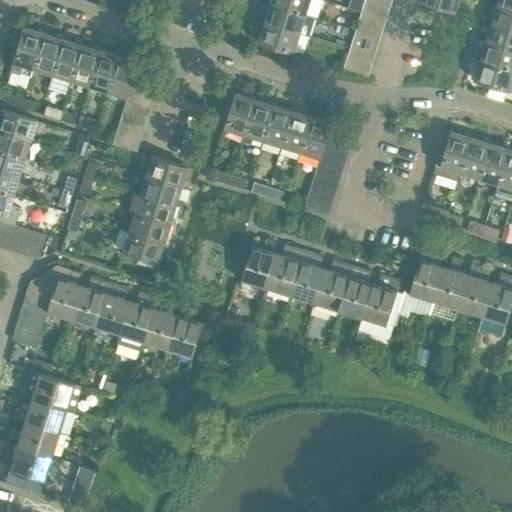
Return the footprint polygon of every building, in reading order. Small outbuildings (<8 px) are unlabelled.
[(160,10),(163,0),(137,0),(136,3),(160,10)] [(306,15),(310,0),(270,0),(270,3),(306,15)] [(391,0),(365,0),(365,1),(389,8),(391,0)] [(458,5),(459,0),(407,0),(407,1),(420,5),(421,1),(456,12),(456,11),(458,11),(460,5),(458,5)] [(511,8),(511,0),(498,0),(497,4),(511,8)] [(389,8),(365,1),(361,12),(386,19),(389,8)] [(300,33),(306,15),(270,3),(270,4),(268,3),(266,9),(268,9),(264,22),(300,33)] [(511,8),(497,4),(495,3),(493,9),(495,10),(491,22),(511,28),(511,8)] [(386,19),(361,12),(358,23),(382,30),(386,19)] [(294,52),(300,33),(264,22),(262,22),(260,27),(262,28),(258,41),(294,52)] [(511,49),(511,28),(491,22),(491,23),(489,22),(487,28),(489,28),(485,41),(511,49)] [(379,42),(382,30),(358,23),(354,34),(379,42)] [(31,76),(33,68),(44,32),(44,30),(39,28),(38,30),(25,26),(11,70),(31,76)] [(52,74),(63,38),(62,38),(63,36),(57,34),(57,36),(44,32),(33,68),(52,74)] [(375,53),(379,42),(354,34),(351,45),(375,53)] [(70,80),(82,44),(81,44),(82,42),(76,40),(75,42),(63,38),(52,74),(70,80)] [(511,69),(511,49),(485,41),(483,41),(481,47),(483,47),(479,60),(511,69)] [(89,86),(100,50),(100,49),(100,48),(94,46),(94,48),(82,44),(70,80),(89,86)] [(372,64),(375,53),(351,45),(348,56),(372,64)] [(108,92),(119,55),(118,55),(119,53),(113,52),(112,54),(100,50),(89,86),(108,92)] [(130,87),(134,76),(137,65),(138,61),(137,61),(138,59),(132,57),(131,59),(119,55),(108,92),(127,98),(130,87)] [(368,75),(372,64),(348,56),(344,68),(368,75)] [(511,92),(511,69),(479,60),(477,59),(476,65),(478,66),(473,79),(508,90),(508,91),(511,92)] [(158,84),(161,73),(137,65),(134,76),(158,84)] [(155,95),(158,84),(134,76),(130,87),(155,95)] [(151,106),(155,95),(130,87),(127,98),(127,99),(151,106)] [(244,134),(255,98),(256,96),(250,94),(249,96),(236,92),(225,128),(244,134)] [(21,107),(24,98),(9,94),(6,103),(21,107)] [(36,112),(39,103),(24,98),(21,107),(36,112)] [(263,140),(274,104),(274,102),(268,100),(268,102),(255,98),(244,134),(242,142),(250,144),(253,137),(263,140)] [(148,117),(151,106),(127,99),(123,110),(148,117)] [(281,146),(293,110),(292,109),(293,108),(287,106),(286,108),(274,104),(263,140),(281,146)] [(58,119),(61,110),(46,105),(44,114),(58,119)] [(0,129),(31,139),(37,120),(1,109),(1,110),(0,109),(0,129)] [(73,124),(76,114),(61,110),(58,119),(73,124)] [(144,128),(148,117),(123,110),(120,121),(144,128)] [(300,152),(311,115),(312,113),(306,112),(305,114),(293,110),(281,146),(300,152)] [(92,129),(95,120),(80,115),(77,125),(92,129)] [(325,140),(328,129),(331,121),(330,121),(330,119),(324,117),(324,119),(311,115),(300,152),(319,158),(321,151),(325,140)] [(141,139),(144,128),(120,121),(116,132),(141,139)] [(0,150),(26,158),(31,139),(0,129),(0,150)] [(349,148),(353,136),(328,129),(325,140),(349,148)] [(459,172),(471,136),(471,134),(465,132),(465,134),(452,130),(444,155),(439,154),(434,172),(458,179),(460,172),(459,172)] [(137,151),(141,139),(116,132),(113,143),(137,151)] [(478,178),(490,142),(489,142),(490,140),(484,138),(483,140),(471,136),(459,172),(460,172),(478,178)] [(84,156),(89,141),(79,138),(75,153),(84,156)] [(346,159),(349,148),(325,140),(321,151),(346,159)] [(497,184),(508,148),(508,147),(509,146),(503,144),(501,145),(490,142),(478,178),(497,184)] [(511,188),(511,148),(508,148),(497,184),(511,188)] [(0,170),(20,177),(26,158),(0,150),(0,170)] [(342,170),(346,159),(321,151),(319,158),(318,162),(342,170)] [(79,171),(84,156),(75,153),(70,168),(79,171)] [(184,180),(188,167),(152,156),(146,175),(182,186),(184,187),(186,181),(184,180)] [(93,179),(98,164),(89,161),(84,176),(93,179)] [(339,181),(342,170),(318,162),(314,174),(339,181)] [(0,190),(14,195),(20,177),(0,170),(0,190)] [(229,184),(232,175),(217,170),(214,179),(229,184)] [(335,192),(339,181),(314,174),(311,185),(335,192)] [(72,193),(77,178),(68,175),(63,190),(72,193)] [(178,199),(182,186),(146,175),(140,194),(177,205),(179,205),(180,199),(178,199)] [(244,188),(242,177),(232,175),(229,184),(244,188)] [(89,194),(93,179),(84,176),(79,191),(89,194)] [(266,195),(269,186),(254,182),(251,191),(266,195)] [(332,203),(335,192),(311,185),(308,196),(332,203)] [(281,200),(284,191),(269,186),(266,195),(281,200)] [(21,208),(11,204),(14,195),(0,190),(0,220),(1,221),(13,224),(16,225),(21,208)] [(68,208),(72,193),(63,190),(58,205),(68,208)] [(173,217),(177,205),(140,194),(134,212),(171,224),(171,223),(173,224),(174,218),(173,217)] [(328,215),(332,203),(308,196),(304,207),(328,215)] [(82,216),(86,202),(77,199),(72,213),(82,216)] [(444,222),(448,210),(424,203),(420,214),(444,222)] [(459,227),(462,217),(448,213),(449,210),(448,210),(444,222),(459,227)] [(167,236),(171,224),(134,212),(128,232),(165,243),(165,242),(167,243),(169,237),(167,236)] [(77,231),(82,216),(72,213),(68,228),(77,231)] [(481,233),(486,218),(479,216),(477,222),(470,220),(467,229),(481,233)] [(497,238),(500,229),(492,227),(494,221),(486,218),(481,233),(497,238)] [(0,246),(5,248),(13,224),(1,221),(0,225),(0,246)] [(16,252),(24,228),(16,225),(13,224),(5,248),(16,252)] [(28,255),(35,231),(24,228),(16,252),(28,255)] [(39,259),(46,235),(35,231),(28,255),(39,259)] [(161,255),(165,243),(128,232),(123,250),(159,262),(159,261),(161,261),(163,255),(161,255)] [(265,292),(277,251),(272,250),(275,240),(266,237),(263,247),(252,244),(241,280),(264,287),(262,291),(265,292)] [(290,295),(304,249),(285,243),(282,253),(277,251),(265,292),(267,292),(268,288),(290,295)] [(432,305),(445,265),(440,263),(443,254),(423,248),(409,292),(404,290),(404,292),(397,314),(407,317),(409,310),(429,317),(433,305),(432,305)] [(313,306),(326,266),(321,264),(323,255),(304,249),(290,295),(312,302),(310,306),(313,306)] [(458,308),(472,263),(471,263),(468,272),(459,269),(462,259),(453,257),(450,266),(445,265),(432,305),(433,305),(435,306),(436,302),(458,308)] [(338,310),(353,264),(334,258),(331,268),(326,266),(313,306),(315,307),(316,303),(338,310)] [(481,320),(493,280),(488,278),(491,269),(472,263),(458,308),(479,315),(478,319),(481,320)] [(70,323),(83,283),(78,282),(81,272),(57,264),(30,280),(26,294),(50,302),(47,312),(69,319),(68,323),(70,323)] [(361,321),(373,282),(368,280),(371,270),(353,264),(338,310),(360,317),(358,321),(361,321)] [(502,336),(511,305),(511,275),(501,272),(498,282),(493,280),(481,320),(478,329),(502,336)] [(389,338),(397,314),(404,292),(397,290),(401,279),(381,273),(378,283),(373,282),(361,321),(359,328),(389,338)] [(96,327),(110,281),(91,275),(88,285),(83,283),(70,323),(73,324),(74,320),(96,327)] [(119,338),(131,298),(126,296),(129,287),(110,281),(96,327),(117,334),(116,337),(119,338)] [(144,342),(156,306),(158,296),(139,290),(136,300),(131,298),(119,338),(121,339),(122,335),(144,342)] [(50,302),(26,294),(22,306),(46,313),(47,312),(50,302)] [(167,353),(179,313),(174,311),(177,302),(168,299),(165,309),(156,306),(144,342),(166,349),(164,352),(167,353)] [(192,357),(204,321),(193,317),(196,308),(187,305),(184,315),(179,313),(167,353),(169,354),(170,350),(192,357)] [(43,324),(46,313),(22,306),(19,317),(43,324)] [(39,336),(43,324),(19,317),(15,328),(39,336)] [(36,347),(39,336),(15,328),(12,339),(36,347)] [(75,410),(82,386),(30,369),(24,389),(33,392),(32,397),(72,409),(75,410)] [(60,432),(67,411),(71,412),(72,409),(32,397),(30,402),(20,399),(15,418),(60,432)] [(54,454),(60,432),(15,418),(24,421),(21,431),(11,428),(9,437),(18,440),(17,445),(57,457),(57,455),(54,454)] [(45,481),(52,459),(56,460),(57,457),(17,445),(15,450),(6,447),(3,456),(12,459),(9,470),(45,481)]
